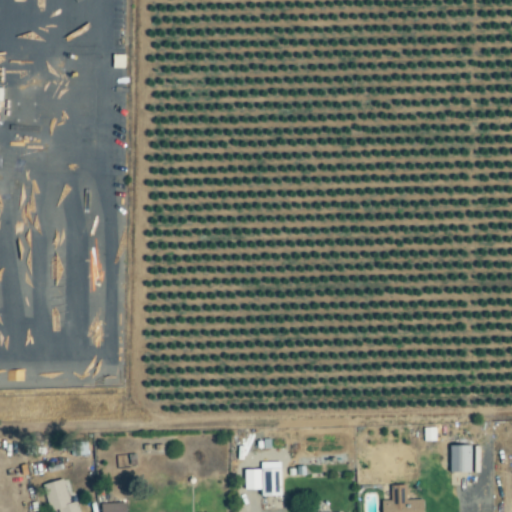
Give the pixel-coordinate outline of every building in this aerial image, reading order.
[(85,441),(69,442),(69,456),(86,455),(85,441)] [(469,445),(447,445),(447,472),(468,472),(469,445)] [(241,469),(242,490),(258,490),(259,496),(279,495),(278,468),(241,469)] [(48,511),(56,510),(57,511),(76,511),(74,501),(67,503),(61,479),(41,484),(48,511)] [(404,485),(388,485),(388,500),(379,500),(378,511),(420,511),(421,499),(404,500),(404,485)]
